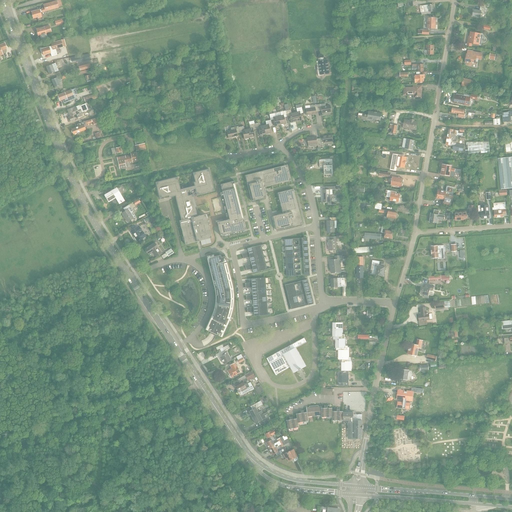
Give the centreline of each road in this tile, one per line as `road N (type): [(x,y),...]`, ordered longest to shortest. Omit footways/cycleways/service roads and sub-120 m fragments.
road 1 (tertiary): [(130,279),(71,180),(0,0)]
road 2 (residential): [(415,231),(454,0)]
road 3 (unclassified): [(0,456),(199,384)]
road 4 (residential): [(264,238),(231,247),(243,325),(321,306)]
road 5 (residential): [(312,323),(314,366),(298,384),(269,383),(257,357),(306,326)]
road 6 (residential): [(181,342),(211,308),(205,274),(172,259),(136,275)]
road 7 (residential): [(366,438),(395,302)]
road 8 (tertiary): [(242,449),(271,480),(352,493)]
road 9 (tertiary): [(353,485),(281,476),(242,449)]
